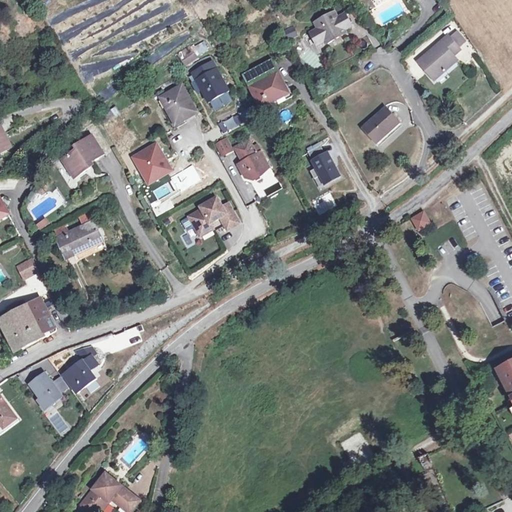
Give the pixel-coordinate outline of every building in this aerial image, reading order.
[(327,44),(346,32),(345,29),(352,25),(345,13),(337,17),(334,11),(315,22),(318,28),(311,32),(318,45),(325,40),(327,44)] [(291,41),(298,36),(293,29),(286,32),(291,41)] [(216,45),(222,42),(223,42),(219,34),(212,38),(216,45)] [(449,36),(448,35),(418,62),(434,80),(457,60),(453,55),(460,50),(459,49),(449,36)] [(362,58),(376,50),(368,36),(354,44),(362,58)] [(200,54),(208,49),(204,42),(196,47),(200,54)] [(186,65),(197,57),(189,47),(179,54),(186,65)] [(303,67),(293,49),(289,52),(299,70),(303,67)] [(213,61),(190,73),(206,105),(228,93),(213,61)] [(269,62),(245,75),(262,107),(259,109),(261,113),(294,96),(287,83),(284,85),(278,72),(275,74),(269,62)] [(172,125),(175,128),(186,120),(185,118),(197,111),(182,85),(162,97),(177,122),(172,125)] [(363,128),(377,143),(400,123),(386,107),(363,128)] [(224,122),(228,129),(250,116),(246,109),(224,122)] [(0,151),(9,146),(1,131),(0,131),(0,151)] [(92,135),(76,146),(78,149),(63,159),(75,178),(91,168),(88,164),(104,154),(92,135)] [(226,137),(217,141),(223,152),(232,148),(226,137)] [(250,138),(236,146),(242,156),(244,154),(247,159),(244,160),(239,163),(247,176),(255,179),(262,174),(261,172),(270,166),(262,150),(258,152),(250,138)] [(157,143),(134,156),(144,175),(154,169),(160,178),(173,169),(157,143)] [(325,150),(312,157),(317,166),(311,169),(316,177),(322,174),(327,182),(341,175),(328,151),(326,152),(325,150)] [(154,169),(144,175),(150,183),(160,178),(154,169)] [(265,196),(283,187),(275,173),(258,182),(265,196)] [(311,197),(317,213),(336,207),(330,191),(311,197)] [(201,208),(188,216),(197,232),(211,225),(209,222),(219,217),(227,229),(239,223),(228,203),(222,206),(217,197),(200,206),(201,208)] [(0,217),(8,213),(0,198),(0,217)] [(247,205),(252,216),(259,212),(254,202),(247,205)] [(419,211),(408,218),(415,229),(426,222),(419,211)] [(79,217),(83,226),(94,221),(90,212),(79,217)] [(39,229),(50,224),(47,217),(36,222),(39,229)] [(70,232),(58,237),(67,258),(104,241),(94,221),(83,226),(70,232)] [(58,237),(70,232),(66,223),(54,229),(58,237)] [(211,225),(197,232),(199,236),(213,228),(211,225)] [(33,257),(20,264),(26,277),(39,270),(33,257)] [(22,308),(11,314),(2,318),(19,350),(46,336),(44,334),(56,328),(47,308),(52,306),(56,304),(54,299),(44,304),(41,298),(22,308)] [(7,307),(11,314),(22,308),(18,302),(7,307)] [(82,356),(94,352),(93,346),(80,350),(82,356)] [(511,511),(511,349),(495,359),(511,392),(511,511)] [(92,356),(85,361),(91,370),(98,365),(92,356)] [(91,370),(85,361),(84,360),(64,375),(77,393),(97,379),(91,370)] [(46,374),(31,385),(42,399),(49,408),(64,396),(61,393),(69,387),(62,377),(55,382),(54,383),(51,380),(46,374)] [(0,423),(4,429),(19,419),(0,394),(0,423)] [(49,408),(42,399),(40,401),(46,409),(49,408)] [(421,457),(423,469),(432,468),(430,456),(421,457)] [(106,473),(81,505),(89,511),(102,511),(112,499),(128,511),(132,511),(141,501),(106,473)]
